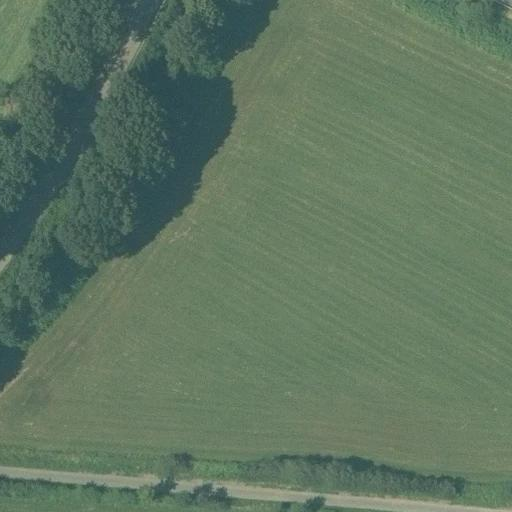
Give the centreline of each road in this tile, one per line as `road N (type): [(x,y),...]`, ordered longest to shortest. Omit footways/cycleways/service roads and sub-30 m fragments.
road 1 (unclassified): [(0,470),(477,511)]
road 2 (unclassified): [(0,261),(48,199),(157,0)]
